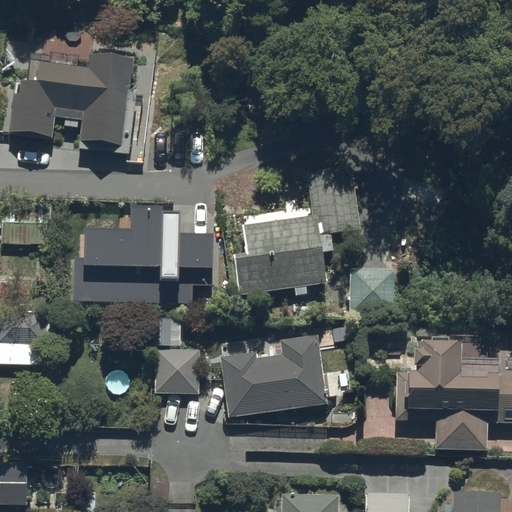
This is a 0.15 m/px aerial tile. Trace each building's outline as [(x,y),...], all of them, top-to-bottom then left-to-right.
[(15,94),(10,131),(53,137),(56,112),(84,116),(81,141),(123,146),(134,57),(91,51),(89,68),(31,61),(29,80),(22,80),(20,95),(15,94)] [(246,255),(233,257),(238,294),(326,282),(320,234),(360,229),(351,165),(307,171),(313,214),(242,224),(246,255)] [(52,205),(0,205),(0,244),(52,244),(52,205)] [(161,206),(130,205),(129,229),(84,228),(83,258),(73,258),(72,300),(191,303),(191,285),(211,286),(212,233),(179,232),(179,212),(160,212),(161,206)] [(402,208),(384,261),(427,275),(445,222),(402,208)] [(394,269),(350,268),(349,310),(393,311),(394,269)] [(12,286),(0,284),(0,311),(11,312),(12,286)] [(44,317),(0,317),(0,367),(44,367),(44,317)] [(154,318),(153,345),(181,346),(181,318),(154,318)] [(222,358),(230,418),(327,405),(318,333),(280,338),(282,354),(257,358),(257,353),(222,358)] [(416,370),(397,370),(395,418),(437,420),(436,448),(487,450),(488,421),(511,421),(511,348),(499,348),(498,359),(462,358),(463,344),(417,343),(416,370)] [(200,350),(157,349),(156,393),(199,393),(200,350)] [(28,470),(0,470),(0,507),(28,508),(28,470)] [(409,511),(410,494),(366,492),(365,511),(409,511)] [(502,511),(503,495),(454,494),(453,511),(502,511)] [(282,511),(339,511),(340,496),(282,496),(282,511)]
